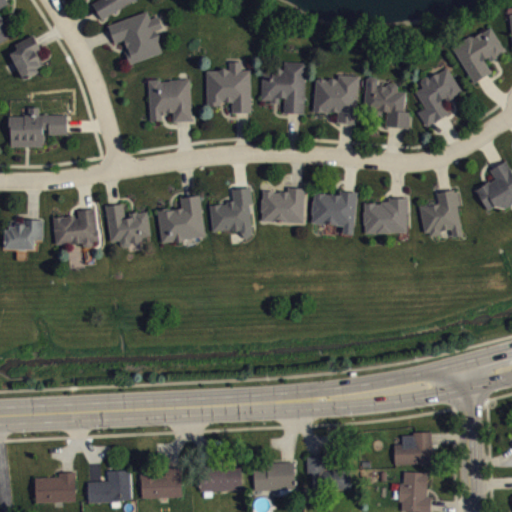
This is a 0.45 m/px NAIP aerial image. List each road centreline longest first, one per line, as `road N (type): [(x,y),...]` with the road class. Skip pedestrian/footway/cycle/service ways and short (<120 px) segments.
road 1 (residential): [(0,178),(283,151),(431,164),(511,118)]
road 2 (primary): [(0,414),(304,398),(416,384),(511,360)]
road 3 (residential): [(120,169),(96,81),(50,0)]
road 4 (residential): [(476,511),(473,371)]
